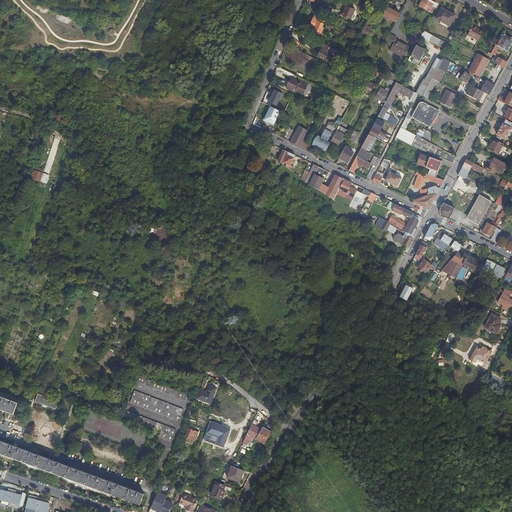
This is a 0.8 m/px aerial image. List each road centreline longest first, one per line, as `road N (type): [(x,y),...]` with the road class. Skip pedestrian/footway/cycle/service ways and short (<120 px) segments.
road 1 (residential): [(301,0),(247,127),(367,186)]
road 2 (tertiary): [(289,428),(364,336),(430,215)]
road 3 (unknown): [(14,0),(46,42),(106,51),(119,48),(144,0)]
road 4 (tertiary): [(430,215),(511,62)]
road 5 (residential): [(119,511),(0,474)]
